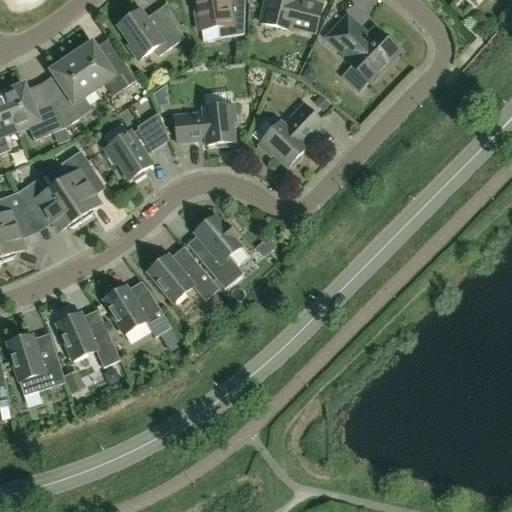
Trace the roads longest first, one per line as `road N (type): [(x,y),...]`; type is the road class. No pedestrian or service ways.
road 1 (tertiary): [(0,497),(111,462),(227,394),(511,118)]
road 2 (residential): [(405,0),(441,37),(441,64),(306,208),(273,209),(229,184),(182,189),(91,263),(0,305)]
